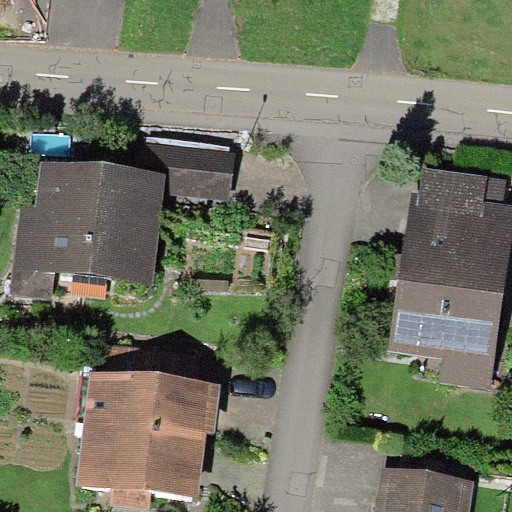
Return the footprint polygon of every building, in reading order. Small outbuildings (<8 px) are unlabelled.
[(139,143),(134,175),(166,179),(164,198),(231,205),(238,155),(139,143)] [(22,206),(11,297),(51,302),(54,277),(153,290),(164,198),(166,179),(134,175),(43,164),(38,208),(22,206)] [(404,276),(393,353),(444,360),(440,382),(492,390),(511,254),(511,212),(498,211),(502,187),(427,177),(424,203),(415,201),(404,276)] [(90,373),(75,488),(109,493),(107,508),(139,511),(151,511),(154,496),(196,502),(205,435),(214,436),(220,390),(90,373)] [(465,511),(469,489),(384,476),(378,511),(465,511)]
